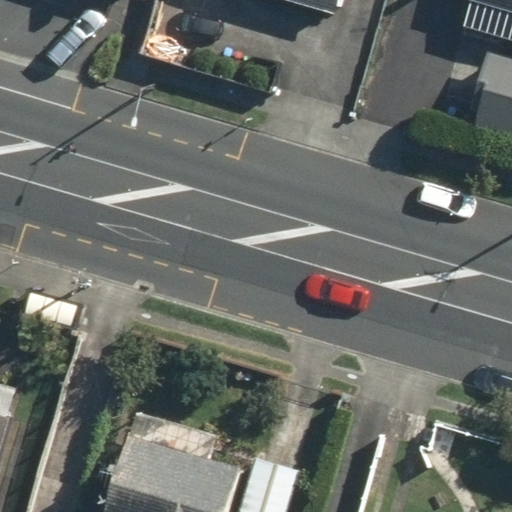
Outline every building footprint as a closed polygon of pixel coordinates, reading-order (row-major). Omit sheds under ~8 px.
[(269,0),(330,21),(336,0),(269,0)] [(511,0),(477,0),(473,21),(511,31),(511,0)] [(511,65),(485,57),(466,125),(511,137),(511,65)] [(0,511),(0,449),(19,390),(0,384),(0,511)] [(289,511),(300,469),(240,454),(238,461),(209,454),(213,435),(129,414),(104,511),(289,511)]
